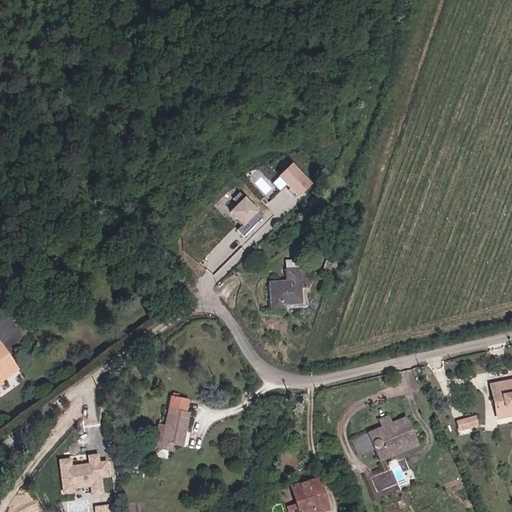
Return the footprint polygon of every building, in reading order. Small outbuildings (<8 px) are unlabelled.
[(369,89),(374,76),(365,73),(360,85),(369,89)] [(298,161),(276,183),(282,190),(287,185),(302,199),(319,182),(298,161)] [(316,241),(327,227),(331,229),(333,226),(336,229),(341,223),(324,210),(318,216),(305,232),(316,241)] [(305,292),(305,288),(308,287),(306,260),(301,260),(301,268),(286,269),(287,282),(270,284),(272,309),(306,307),(305,292)] [(301,268),(301,260),(285,261),(286,269),(301,268)] [(0,380),(17,368),(0,345),(0,383),(1,383),(0,380)] [(511,381),(490,386),(496,416),(505,414),(506,416),(511,415),(511,381)] [(165,460),(169,457),(169,451),(170,444),(181,445),(184,423),(187,424),(188,413),(165,410),(163,426),(157,425),(155,441),(158,441),(157,448),(156,455),(159,459),(165,460)] [(416,445),(404,416),(389,423),(387,417),(376,421),(379,427),(351,439),(358,456),(372,450),(377,461),(416,445)] [(476,425),(474,417),(457,422),(459,430),(476,425)] [(88,454),(89,464),(72,466),(71,458),(59,459),(63,491),(74,490),(74,489),(91,487),(92,495),(103,494),(102,477),(110,476),(109,461),(100,462),(99,453),(88,454)] [(145,465),(146,458),(130,455),(129,463),(145,465)] [(312,511),(326,508),(317,479),(292,487),(297,503),(287,506),(288,511),(312,511)] [(95,506),(96,511),(113,511),(112,503),(95,506)]
